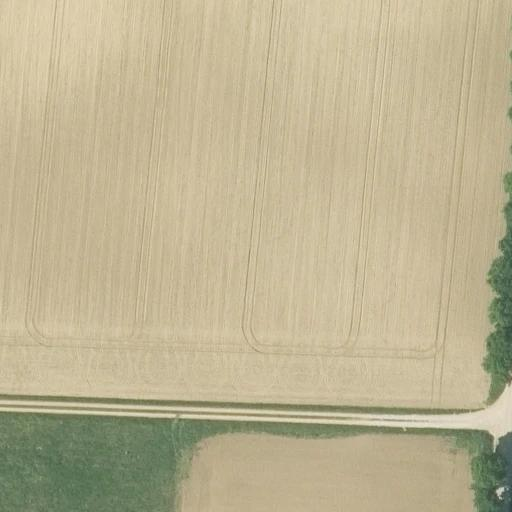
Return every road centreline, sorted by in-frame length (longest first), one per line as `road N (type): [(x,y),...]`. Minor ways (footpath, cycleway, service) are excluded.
road 1 (track): [(509,413),(0,399)]
road 2 (track): [(511,390),(500,511)]
